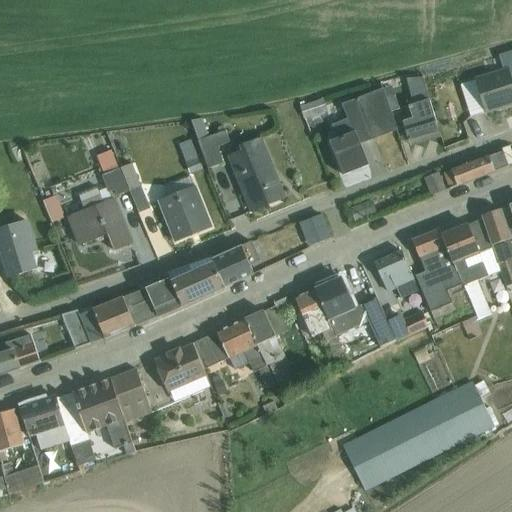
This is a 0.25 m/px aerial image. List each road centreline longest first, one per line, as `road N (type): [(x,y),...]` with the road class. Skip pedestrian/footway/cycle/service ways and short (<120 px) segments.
road 1 (tertiary): [(349,251),(128,350),(0,395)]
road 2 (unclassified): [(0,325),(331,203)]
road 3 (unclassified): [(331,203),(511,136)]
road 4 (tertiary): [(511,184),(349,251)]
